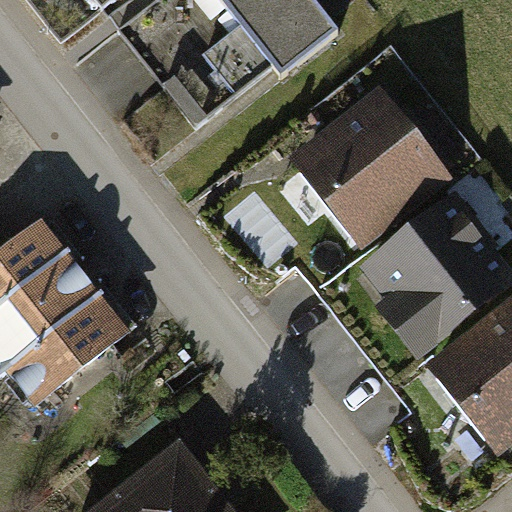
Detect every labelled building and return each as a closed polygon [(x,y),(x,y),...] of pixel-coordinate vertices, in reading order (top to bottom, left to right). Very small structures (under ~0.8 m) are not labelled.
[(86,0),(102,19),(125,0),(86,0)] [(276,88),(330,44),(294,0),(175,0),(123,42),(197,135),(268,78),(276,88)] [(379,96),(283,171),(353,259),(448,184),(379,96)] [(371,315),(411,367),(507,294),(442,208),(354,274),(380,308),(371,315)] [(0,263),(0,367),(38,415),(123,349),(35,237),(0,263)] [(511,303),(420,373),(491,466),(511,450),(511,303)] [(218,511),(176,459),(108,511),(218,511)]
